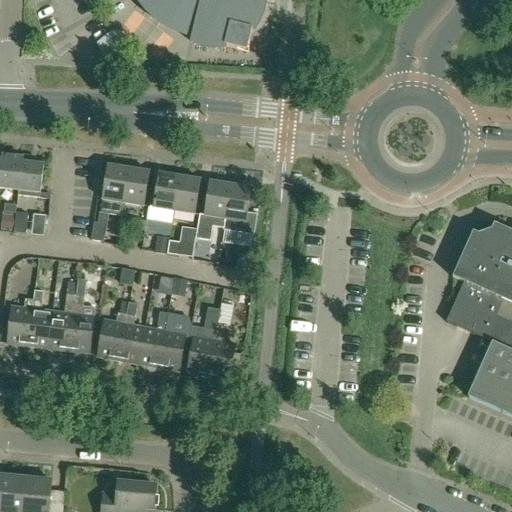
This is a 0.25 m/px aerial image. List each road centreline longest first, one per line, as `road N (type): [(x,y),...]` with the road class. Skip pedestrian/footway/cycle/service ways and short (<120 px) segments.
road 1 (tertiary): [(362,130),(4,104)]
road 2 (unclassified): [(189,511),(188,479),(169,457),(0,445)]
road 3 (unknown): [(410,493),(434,406),(441,271)]
road 4 (residential): [(250,277),(56,244)]
road 5 (tertiary): [(362,130),(367,163),(397,186),(441,176),(458,145)]
